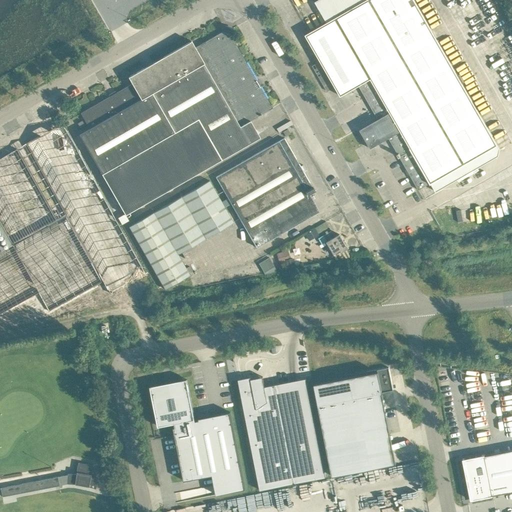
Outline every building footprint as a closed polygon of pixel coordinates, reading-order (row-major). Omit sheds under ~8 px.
[(497,145),(414,0),(366,0),(327,23),(306,35),(341,96),(359,86),(378,120),(361,130),(361,129),(360,130),(371,149),(372,148),(371,148),(389,138),(398,154),(397,154),(399,157),(400,157),(418,190),(497,145)] [(230,34),(232,28),(223,26),(222,32),(195,47),(204,64),(240,127),(260,115),(260,116),(262,115),(260,113),(263,111),(264,113),(272,108),(271,105),(270,105),(231,39),(232,38),(230,34)] [(204,64),(195,47),(191,41),(128,77),(132,84),(141,100),(152,94),(204,64)] [(240,127),(204,64),(152,94),(174,133),(198,119),(221,160),(260,138),(259,137),(249,143),(240,127)] [(174,133),(152,94),(141,100),(132,84),(81,113),(89,129),(79,135),(84,143),(102,175),(174,133)] [(198,119),(174,133),(102,175),(125,216),(213,165),(221,160),(198,119)] [(309,194),(315,190),(313,187),(312,188),(284,138),(216,176),(257,247),(282,233),(278,225),(315,204),(309,194)] [(209,180),(128,227),(164,289),(190,275),(178,254),(233,222),(209,180)] [(326,242),(333,254),(335,259),(352,256),(339,234),(326,242)] [(367,374),(314,384),(333,476),(396,464),(396,462),(381,465),(375,436),(390,433),(382,392),(393,390),(389,367),(367,372),(367,374)] [(326,477),(306,378),(265,386),(263,377),(251,379),(251,377),(238,379),(260,490),(326,477)] [(187,379),(151,386),(159,426),(175,423),(176,427),(174,427),(184,481),(213,475),(217,495),(246,489),(230,412),(199,418),(199,420),(195,421),(187,379)] [(511,450),(484,456),(484,455),(462,459),(462,460),(463,460),(471,499),(470,500),(470,501),(492,496),(511,491),(511,450)] [(67,473),(67,474),(57,476),(0,487),(2,496),(59,485),(66,483),(74,484),(88,486),(95,489),(98,479),(90,477),(92,465),(78,462),(75,474),(67,473)]
